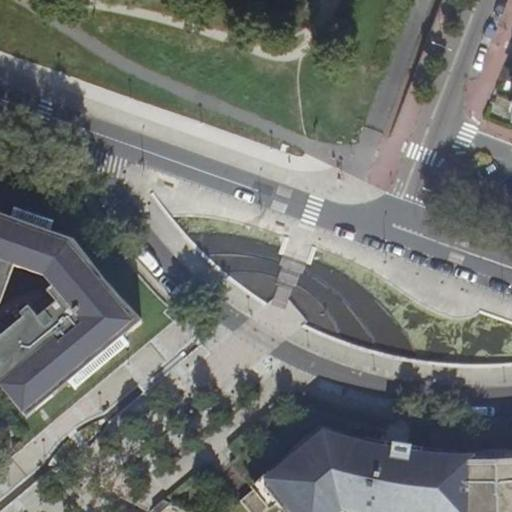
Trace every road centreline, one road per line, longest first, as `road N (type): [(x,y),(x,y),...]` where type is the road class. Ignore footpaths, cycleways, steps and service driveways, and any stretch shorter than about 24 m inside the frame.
road 1 (residential): [(108,137),(99,163),(123,217),(179,280),(249,336),(366,385),(470,403),(511,398)]
road 2 (unclassified): [(313,211),(108,137)]
road 3 (residential): [(486,0),(438,127)]
